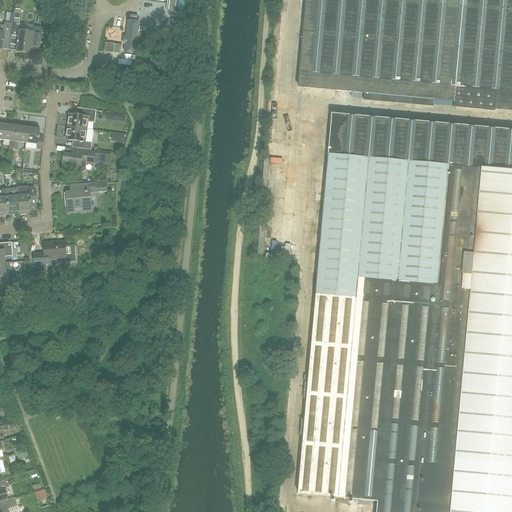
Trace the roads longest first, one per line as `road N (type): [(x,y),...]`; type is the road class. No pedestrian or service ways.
road 1 (track): [(248,511),(232,344),(267,0)]
road 2 (residential): [(0,230),(47,226),(54,96)]
road 3 (residential): [(1,67),(87,70),(100,9)]
